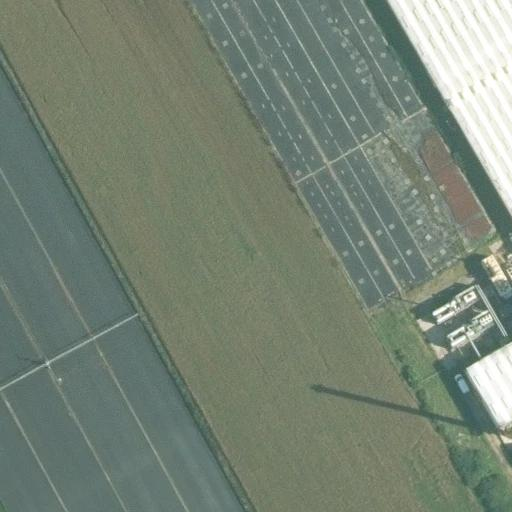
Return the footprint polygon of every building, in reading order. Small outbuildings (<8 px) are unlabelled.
[(356,0),(188,0),(262,144),(269,126),(263,114),(287,112),(291,110),(290,103),(303,97),(312,100),(321,118),(315,121),(320,131),(314,132),(314,139),(327,163),(330,163),(349,170),(350,173),(357,173),(357,170),(369,175),(371,169),(363,154),(400,151),(385,145),(382,115),(394,120),(413,110),(356,0)] [(511,0),(384,0),(451,115),(511,79),(511,0)] [(511,79),(451,115),(511,220),(511,79)] [(0,277),(19,316),(61,295),(69,311),(77,295),(32,293),(14,256),(30,248),(92,250),(81,272),(111,273),(71,190),(39,189),(24,216),(2,171),(0,174),(0,277)] [(368,304),(431,275),(413,238),(398,246),(403,257),(389,264),(388,264),(368,274),(377,293),(365,299),(368,304)] [(430,309),(448,347),(464,339),(472,356),(502,342),(476,288),(430,309)] [(511,347),(465,375),(498,432),(511,423),(511,347)] [(245,511),(188,408),(171,417),(188,447),(163,461),(145,448),(137,458),(136,458),(94,481),(100,485),(88,491),(109,496),(105,511),(245,511)] [(32,452),(0,469),(0,498),(7,511),(31,511),(49,503),(52,509),(61,504),(32,452)]
